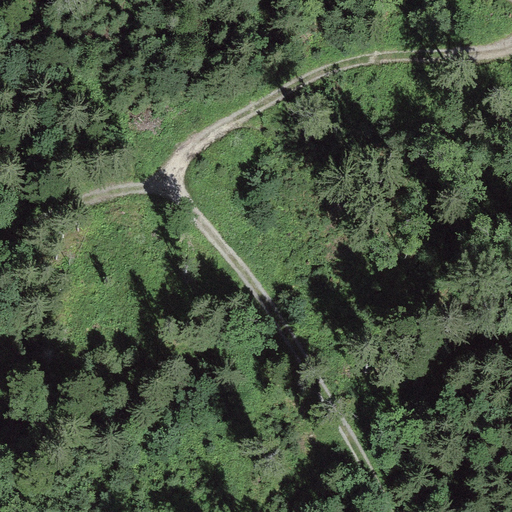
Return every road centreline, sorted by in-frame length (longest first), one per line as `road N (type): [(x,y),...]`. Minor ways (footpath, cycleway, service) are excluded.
road 1 (track): [(511,48),(397,53),(324,68),(191,147),(175,173),(192,211),(301,341),(389,511)]
road 2 (track): [(175,187),(93,196),(0,254)]
